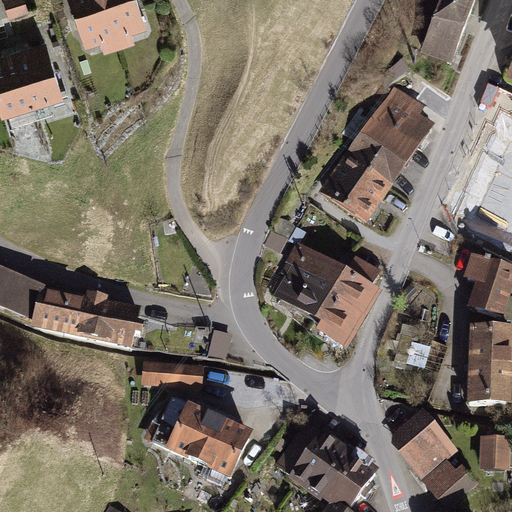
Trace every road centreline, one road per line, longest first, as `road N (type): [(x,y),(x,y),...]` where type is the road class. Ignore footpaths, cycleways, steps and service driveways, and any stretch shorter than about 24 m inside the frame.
road 1 (residential): [(345,412),(247,328),(239,290),(247,253),(369,0)]
road 2 (residential): [(345,412),(504,0)]
road 3 (track): [(178,0),(194,63),(172,164),(175,196),(247,328)]
